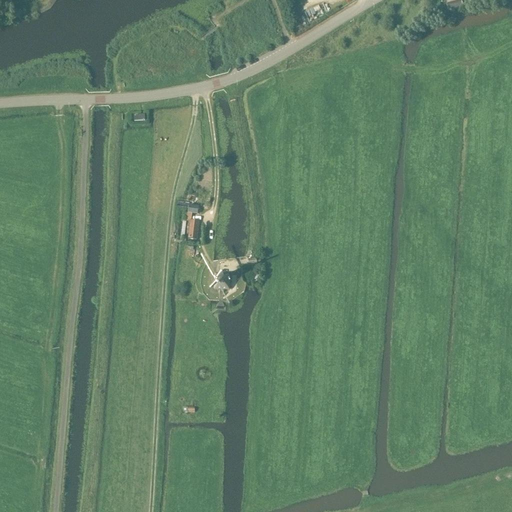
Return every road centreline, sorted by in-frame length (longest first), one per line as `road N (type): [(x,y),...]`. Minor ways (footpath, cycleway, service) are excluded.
road 1 (track): [(203,86),(207,102),(194,106),(170,211),(150,511)]
road 2 (tertiary): [(0,103),(162,94),(231,80),(374,0)]
